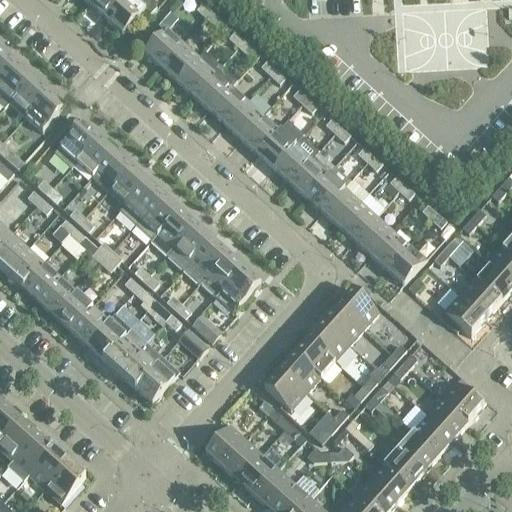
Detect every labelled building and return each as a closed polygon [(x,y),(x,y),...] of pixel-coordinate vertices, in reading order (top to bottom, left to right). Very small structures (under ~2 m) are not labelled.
[(81,0),(90,8),(97,0),(81,0)] [(106,23),(126,0),(97,0),(90,8),(106,23)] [(151,18),(157,12),(156,6),(148,0),(126,0),(106,23),(123,38),(145,13),(151,18)] [(215,30),(221,23),(203,6),(197,13),(215,30)] [(144,56),(161,71),(183,47),(166,32),(144,56)] [(238,50),(244,43),(235,35),(229,42),(238,50)] [(247,59),(253,52),(244,43),(238,50),(247,59)] [(183,47),(161,71),(177,86),(199,61),(183,47)] [(0,53),(0,84),(15,68),(0,53)] [(193,100),(221,69),(205,55),(199,61),(177,86),(193,100)] [(270,79),(276,72),(267,64),(261,71),(270,79)] [(0,108),(4,112),(32,82),(15,68),(0,84),(0,108)] [(209,115),(231,90),(237,84),(221,69),(193,100),(209,115)] [(280,88),(286,81),(276,72),(270,79),(280,88)] [(32,82),(9,107),(26,121),(48,97),(32,82)] [(231,90),(209,115),(225,129),(247,105),(231,90)] [(302,108),(308,101),(299,93),(293,100),(302,108)] [(48,97),(26,121),(42,136),(64,112),(48,97)] [(312,116),(318,110),(308,101),(302,108),(312,116)] [(247,105),(225,129),(241,144),(263,119),(247,105)] [(263,119),(241,144),(257,158),(280,134),(263,119)] [(335,137),(341,130),(331,122),(325,128),(335,137)] [(71,171),(76,166),(98,142),(81,127),(54,156),(71,171)] [(344,145),(350,139),(341,130),(335,137),(344,145)] [(280,134),(257,158),(274,173),(296,148),(280,134)] [(98,142),(76,166),(92,181),(114,156),(98,142)] [(2,147),(0,149),(0,157),(5,162),(11,156),(2,147)] [(296,148),(274,173),(290,187),(312,162),(296,148)] [(367,166),(373,159),(363,151),(357,157),(367,166)] [(114,156),(92,181),(108,195),(130,171),(114,156)] [(306,202),(334,170),(318,156),(312,162),(290,187),(306,202)] [(376,174),(382,168),(373,159),(367,166),(376,174)] [(0,177),(8,185),(14,178),(0,165),(0,177)] [(322,216),(344,191),(350,185),(334,170),(306,202),(322,216)] [(130,171),(108,195),(124,210),(146,185),(130,171)] [(511,188),(511,182),(509,179),(499,190),(506,195),(511,188)] [(408,203),(414,196),(395,180),(389,186),(408,203)] [(46,199),(52,193),(43,185),(37,191),(46,199)] [(136,230),(163,200),(146,185),(124,210),(119,215),(136,230)] [(506,195),(499,190),(492,198),(498,204),(506,195)] [(344,191),(322,216),(338,231),(360,206),(344,191)] [(46,199),(56,208),(62,201),(52,193),(46,199)] [(36,210),(42,204),(33,196),(27,202),(36,210)] [(152,244),(179,214),(163,200),(136,230),(152,244)] [(46,219),(52,212),(42,204),(36,210),(46,219)] [(360,206),(338,231),(354,245),(376,220),(360,206)] [(440,232),(446,225),(427,208),(422,215),(440,232)] [(79,228),(85,221),(75,213),(69,220),(79,228)] [(485,218),(479,213),(470,222),(477,228),(485,218)] [(166,260),(195,229),(179,214),(152,244),(150,246),(166,260)] [(376,220),(354,245),(370,260),(393,235),(376,220)] [(79,228),(88,237),(94,230),(85,221),(79,228)] [(477,228),(470,222),(462,232),(468,237),(477,228)] [(69,239),(75,233),(65,224),(60,231),(69,239)] [(0,250),(12,238),(0,227),(0,250)] [(183,275),(211,243),(195,229),(166,260),(183,275)] [(78,248),(84,241),(75,233),(69,239),(78,248)] [(393,235),(370,260),(387,274),(409,249),(393,235)] [(12,238),(0,250),(0,271),(6,277),(28,252),(12,238)] [(511,240),(503,251),(511,259),(511,240)] [(200,288),(227,258),(211,243),(183,275),(199,289),(200,288)] [(456,250),(450,245),(441,254),(448,260),(456,250)] [(103,246),(98,253),(97,253),(107,262),(113,255),(103,246)] [(409,249),(387,274),(403,289),(425,264),(409,249)] [(511,259),(503,251),(488,267),(511,288),(511,259)] [(28,252),(6,277),(22,291),(44,267),(28,252)] [(448,260),(441,254),(433,264),(439,269),(448,260)] [(107,262),(116,270),(123,263),(113,255),(107,262)] [(216,303),(243,272),(227,258),(200,288),(216,303)] [(111,276),(116,270),(107,262),(101,268),(111,276)] [(44,267),(22,291),(38,306),(60,281),(44,267)] [(511,294),(511,288),(488,267),(474,283),(500,307),(511,294)] [(140,271),(135,278),(144,286),(149,279),(140,271)] [(243,272),(216,303),(233,318),(260,287),(243,272)] [(149,279),(144,286),(153,295),(159,288),(149,279)] [(60,281),(38,306),(54,321),(76,296),(60,281)] [(134,297),(140,290),(131,282),(125,289),(134,297)] [(423,288),(417,282),(408,292),(414,297),(423,288)] [(500,307),(474,283),(459,300),(486,324),(500,307)] [(144,306),(149,299),(140,290),(134,297),(144,306)] [(352,293),(337,310),(364,334),(379,317),(352,293)] [(76,296),(54,321),(70,335),(92,310),(76,296)] [(173,300),(167,307),(176,315),(182,308),(173,300)] [(486,324),(459,300),(444,316),(471,340),(486,324)] [(182,308),(176,315),(186,323),(192,317),(182,308)] [(92,310),(70,335),(86,350),(109,325),(92,310)] [(364,334),(337,310),(322,326),(349,350),(364,334)] [(166,326),(172,319),(163,311),(157,318),(166,326)] [(103,364),(130,333),(114,319),(109,325),(86,350),(103,364)] [(176,334),(182,328),(172,319),(166,326),(176,334)] [(197,323),(191,329),(212,347),(218,341),(197,323)] [(349,350),(322,326),(308,342),(335,366),(349,350)] [(119,379),(146,348),(130,333),(103,364),(119,379)] [(335,366),(308,342),(293,358),(320,382),(335,366)] [(209,352),(199,344),(193,350),(203,359),(209,352)] [(146,348),(119,379),(135,393),(163,362),(146,348)] [(398,365),(406,355),(400,349),(392,359),(398,365)] [(320,382),(293,358),(279,374),(306,398),(320,382)] [(398,365),(392,359),(383,368),(389,374),(398,365)] [(417,365),(411,359),(402,369),(409,374),(417,365)] [(163,362),(135,393),(152,408),(179,377),(163,362)] [(409,374),(402,369),(394,378),(400,384),(409,374)] [(306,398),(279,374),(264,391),(291,415),(306,398)] [(369,397),(378,387),(371,382),(363,391),(369,397)] [(456,387),(441,403),(468,428),(483,411),(456,387)] [(369,397),(363,391),(354,401),(360,406),(369,397)] [(373,401),(380,407),(388,397),(382,391),(373,401)] [(373,401),(365,410),(371,416),(380,407),(373,401)] [(468,428),(441,403),(427,420),(454,444),(468,428)] [(274,414),(264,405),(259,412),(268,420),(274,414)] [(4,409),(0,413),(0,445),(20,424),(4,409)] [(340,429),(349,419),(342,414),(333,423),(340,429)] [(284,435),(290,428),(280,420),(275,426),(284,435)] [(427,420),(412,436),(439,460),(454,444),(427,420)] [(340,429),(333,423),(325,433),(332,438),(340,429)] [(353,423),(344,433),(351,439),(359,429),(353,423)] [(20,424),(0,445),(0,454),(12,465),(36,438),(20,424)] [(294,443),(299,437),(290,428),(284,435),(294,443)] [(205,456),(222,471),(246,445),(229,430),(205,456)] [(351,439),(344,433),(335,443),(341,448),(343,446),(344,447),(351,439)] [(439,460),(412,436),(398,452),(425,476),(439,460)] [(23,485),(52,453),(36,438),(12,465),(7,471),(23,485)] [(246,445),(222,471),(238,486),(262,459),(246,445)] [(344,450),(338,457),(348,466),(354,459),(344,450)] [(316,452),(307,461),(313,467),(322,457),(316,452)] [(425,476),(398,452),(383,468),(410,492),(425,476)] [(52,453),(28,479),(44,494),(69,467),(52,453)] [(322,457),(313,467),(314,467),(331,466),(330,457),(322,458),(322,457)] [(330,457),(331,466),(348,466),(338,457),(330,457)] [(262,459),(238,486),(254,500),(278,474),(262,459)] [(69,467),(44,494),(61,509),(85,482),(69,467)] [(383,468),(369,484),(396,508),(410,492),(383,468)] [(278,474),(254,500),(267,511),(273,511),(294,488),(278,474)] [(392,511),(396,508),(369,484),(354,500),(367,511),(392,511)] [(294,488),(273,511),(302,511),(311,503),(294,488)] [(367,511),(354,500),(344,511),(367,511)] [(0,511),(9,511),(0,503),(0,511)] [(321,511),(311,503),(302,511),(321,511)]
